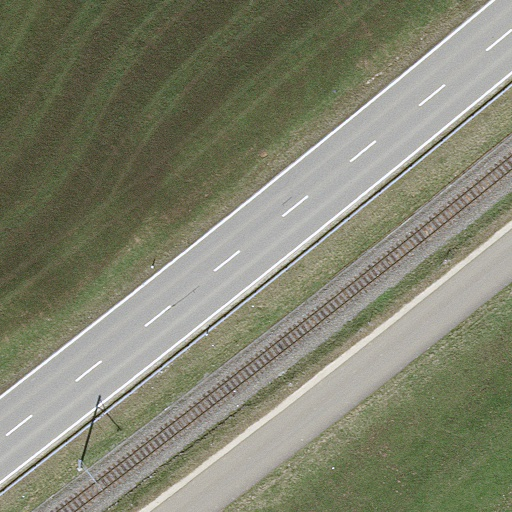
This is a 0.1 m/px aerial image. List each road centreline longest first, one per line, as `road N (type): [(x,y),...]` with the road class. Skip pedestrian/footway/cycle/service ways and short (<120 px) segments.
road 1 (primary): [(511,28),(0,439)]
road 2 (unclassified): [(511,253),(180,511)]
